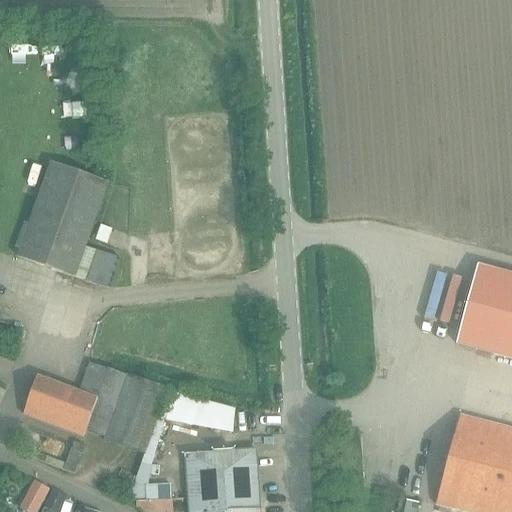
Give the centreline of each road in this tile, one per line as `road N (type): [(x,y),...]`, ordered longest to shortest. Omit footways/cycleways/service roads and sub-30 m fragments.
road 1 (tertiary): [(300,511),(268,0)]
road 2 (residential): [(120,511),(0,453)]
